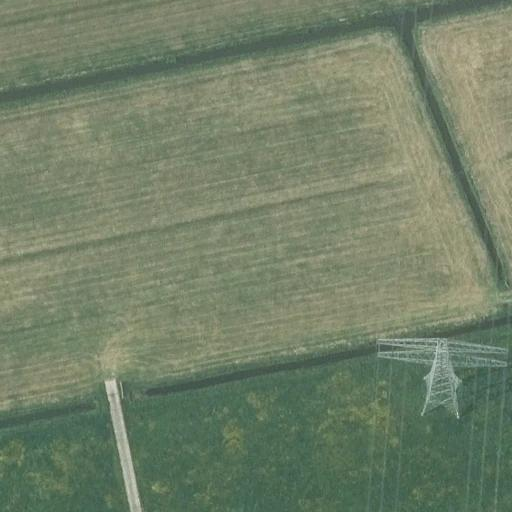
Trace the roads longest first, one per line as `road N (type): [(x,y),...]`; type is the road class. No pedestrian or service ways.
road 1 (track): [(248,0),(0,50)]
road 2 (track): [(115,384),(140,511)]
